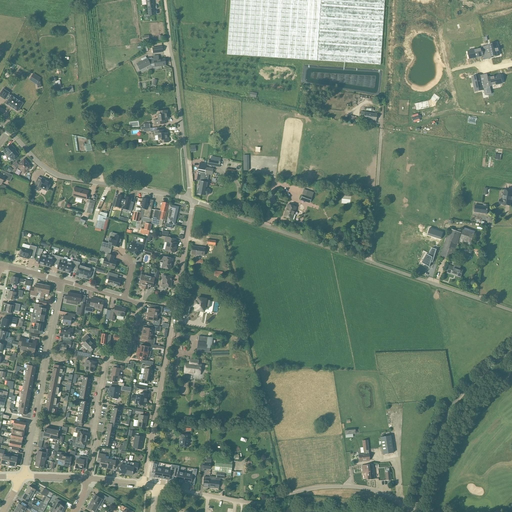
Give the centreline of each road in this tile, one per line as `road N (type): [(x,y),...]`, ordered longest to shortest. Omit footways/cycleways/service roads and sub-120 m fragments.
road 1 (unclassified): [(511,310),(192,201)]
road 2 (residential): [(143,484),(192,201)]
road 3 (residential): [(88,478),(103,365),(123,361),(135,312),(124,298)]
road 4 (unclassified): [(188,199),(163,0)]
road 5 (residential): [(188,199),(52,172),(8,130)]
road 6 (unclassified): [(415,511),(445,416),(511,347)]
road 7 (unknown): [(371,262),(381,128)]
road 8 (residential): [(286,494),(248,502),(155,486)]
road 9 (unclassified): [(413,511),(361,487),(286,494)]
